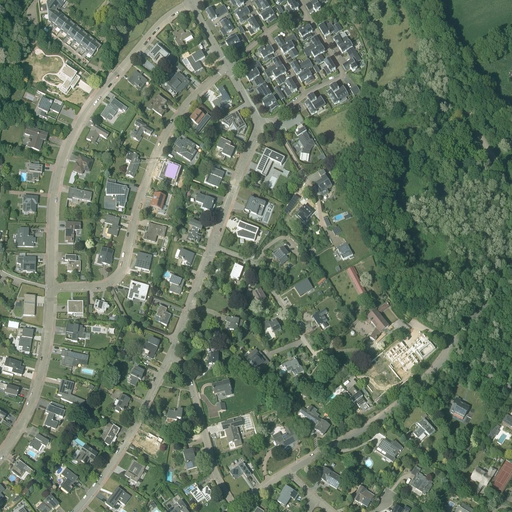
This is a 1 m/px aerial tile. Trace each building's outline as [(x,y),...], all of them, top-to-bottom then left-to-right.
[(59,10),(61,7),(52,0),(47,0),(47,1),(48,1),(46,4),(47,12),(50,11),(50,12),(56,12),(58,9),(59,10)] [(264,11),(269,8),(266,3),(266,2),(265,1),(265,2),(264,0),(260,0),(258,1),(255,3),(258,8),(261,6),(264,11)] [(291,0),(287,3),(289,6),(286,8),(290,15),(293,13),(298,10),(292,0),(291,0)] [(319,6),(318,5),(323,1),(322,0),(314,0),(315,1),(306,7),(309,12),(313,9),(313,10),(314,9),(316,13),(320,10),(318,6),(319,6)] [(103,13),(105,16),(108,12),(109,13),(114,7),(110,3),(105,9),(105,10),(103,13)] [(227,12),(224,7),(213,13),(211,9),(206,12),(212,22),(227,12)] [(269,8),(264,11),(263,12),(265,15),(261,17),(264,22),(269,19),(271,22),(276,19),(269,8)] [(249,14),(246,9),(242,12),(240,9),(234,12),(241,24),(246,21),(244,17),(249,14)] [(62,15),(59,13),(59,14),(56,12),(50,12),(50,14),(47,14),(48,22),(51,24),(50,25),(53,27),(62,15)] [(53,27),(56,29),(57,28),(60,31),(59,32),(69,20),(68,21),(64,18),(65,17),(62,15),(53,27)] [(59,32),(60,32),(62,34),(63,33),(66,36),(66,37),(75,25),(74,26),(71,23),(72,22),(69,20),(59,32)] [(251,35),(259,30),(253,20),(248,23),(252,29),(248,31),(251,35)] [(221,24),(224,30),(221,32),(224,37),(232,31),(230,28),(230,27),(229,27),(226,21),(221,24)] [(323,25),(319,28),(325,37),(334,31),(336,34),(342,31),(338,24),(332,28),(331,26),(326,29),(323,25)] [(66,37),(69,39),(69,38),(73,41),(72,42),(81,30),(80,31),(77,28),(78,27),(75,25),(66,37)] [(297,30),(299,34),(304,42),(310,38),(308,35),(312,32),(309,28),(304,31),(302,28),(297,30)] [(75,44),(76,43),(79,46),(78,47),(88,35),(87,36),(83,33),(84,32),(82,30),(81,30),(72,42),(75,44)] [(176,32),(172,34),(175,39),(174,40),(180,49),(184,46),(182,42),(185,40),(186,43),(189,42),(193,39),(191,36),(193,35),(192,36),(189,32),(185,35),(183,32),(178,35),(176,32)] [(333,40),(339,49),(349,43),(346,38),(344,34),(338,37),(333,40)] [(79,47),(81,49),(82,48),(85,51),(85,52),(94,40),(93,41),(90,38),(91,37),(88,35),(78,47),(79,47)] [(230,42),(226,44),(229,49),(234,46),(237,49),(241,46),(234,35),(229,38),(230,42)] [(281,50),(291,44),(297,41),(294,37),(289,40),(288,39),(282,42),(280,38),(275,41),(281,50)] [(312,54),(322,48),(316,38),(311,41),(314,45),(308,48),(309,50),(305,53),(304,53),(307,57),(312,54)] [(85,52),(88,54),(88,53),(92,56),(91,57),(97,51),(98,51),(101,47),(96,43),(97,42),(94,40),(85,52)] [(350,58),(356,54),(349,43),(339,49),(342,54),(348,51),(350,54),(348,55),(350,58)] [(291,44),(281,50),(284,55),(290,52),(292,55),(290,56),(292,59),(298,56),(291,44)] [(168,55),(164,53),(157,47),(149,56),(155,61),(159,55),(164,59),(168,55)] [(274,53),(271,48),(266,51),(264,47),(258,50),(266,63),(271,59),(269,56),(274,53)] [(312,54),(319,65),(325,62),(322,58),(321,59),(319,56),(325,52),(322,48),(312,54)] [(199,64),(198,62),(205,58),(201,52),(192,57),(193,60),(189,63),(194,71),(192,72),(193,74),(195,73),(202,69),(199,64)] [(360,61),(356,54),(350,58),(352,61),(342,67),(345,72),(350,69),(350,70),(351,69),(353,72),(357,69),(355,66),(356,66),(355,64),(360,61)] [(273,75),(283,69),(277,59),(273,62),(275,66),(264,73),(268,78),(273,75)] [(328,68),(324,71),(327,75),(330,73),(331,73),(335,70),(329,60),(324,63),(328,68)] [(297,76),(301,73),(307,69),(312,66),(310,62),(304,65),(303,64),(298,67),(295,63),(291,66),(297,76)] [(256,71),(262,68),(259,64),(254,68),(253,66),(248,69),(245,65),(241,68),(246,78),(256,71)] [(68,80),(63,87),(63,88),(62,89),(62,88),(61,89),(62,89),(61,91),(68,96),(80,79),(76,76),(77,75),(65,67),(60,75),(68,80)] [(259,86),(260,88),(265,85),(257,72),(262,69),(262,68),(256,71),(246,78),(249,82),(255,79),(257,82),(255,83),(258,87),(259,86)] [(283,69),(273,75),(280,86),(286,83),(284,79),(282,80),(280,77),(286,73),(283,69)] [(307,69),(301,73),(303,76),(299,79),(301,83),(307,80),(309,83),(314,81),(312,77),(307,69)] [(128,82),(133,86),(134,85),(137,87),(136,89),(139,92),(141,89),(141,90),(145,86),(144,85),(147,81),(136,72),(128,82)] [(167,85),(171,88),(175,92),(178,95),(189,83),(178,73),(167,85)] [(291,81),(286,84),(288,87),(284,90),(288,97),(297,91),(291,81)] [(263,93),(266,98),(271,95),(268,90),(268,89),(267,88),(267,89),(265,85),(260,88),(257,90),(260,95),(263,93)] [(335,85),(330,88),(332,91),(328,94),(335,105),(339,103),(338,101),(348,95),(343,88),(339,91),(339,90),(338,90),(335,85)] [(354,96),(360,93),(356,87),(351,91),(354,96)] [(230,101),(222,88),(218,90),(222,97),(217,100),(217,101),(212,104),(217,112),(222,109),(221,107),(223,106),(221,104),(226,101),(227,103),(230,101)] [(271,95),(266,98),(265,99),(267,102),(263,104),(266,109),(269,107),(272,111),(278,107),(271,95)] [(161,109),(163,107),(164,107),(167,102),(158,96),(156,99),(155,101),(153,104),(153,105),(155,107),(153,111),(162,117),(161,116),(164,112),(165,113),(162,111),(162,110),(161,109)] [(308,99),(309,101),(305,104),(312,115),(317,113),(316,111),(325,106),(321,99),(316,101),(316,100),(316,101),(312,96),(308,99)] [(47,114),(49,109),(59,114),(61,108),(52,104),(52,103),(50,102),(50,103),(42,99),(37,109),(42,112),(40,116),(46,119),(47,117),(44,116),(45,113),(47,114)] [(107,107),(104,111),(100,117),(105,120),(109,115),(113,118),(118,110),(122,112),(123,110),(125,112),(127,109),(125,107),(113,99),(108,107),(107,107)] [(300,114),(303,119),(309,116),(306,110),(300,114)] [(197,125),(198,126),(194,131),(198,134),(210,118),(207,115),(201,122),(200,121),(204,116),(197,111),(190,120),(197,125)] [(246,126),(237,112),(231,116),(224,120),(222,124),(229,128),(233,120),(239,130),(238,133),(242,127),(245,125),(246,127),(246,126)] [(146,126),(137,121),(135,126),(139,128),(133,139),(136,141),(140,142),(142,138),(140,137),(143,132),(144,133),(144,134),(145,134),(146,133),(150,136),(153,132),(146,128),(146,126)] [(86,140),(94,144),(99,135),(106,140),(109,135),(93,126),(90,131),(91,132),(86,140)] [(295,134),(297,137),(304,149),(303,151),(303,152),(302,154),(301,154),(300,160),(308,161),(309,155),(310,152),(311,150),(313,147),(315,145),(312,140),(311,141),(308,137),(309,136),(307,134),(306,133),(306,132),(304,129),(302,126),(297,129),(299,132),(298,132),(297,132),(296,132),(296,133),(296,134),(295,134)] [(47,135),(27,129),(25,135),(31,137),(28,148),(39,152),(41,144),(39,143),(40,140),(45,141),(47,135)] [(180,149),(181,149),(178,154),(177,153),(184,158),(190,162),(193,157),(197,152),(194,150),(196,146),(185,139),(183,142),(179,139),(176,144),(182,147),(180,149)] [(220,150),(218,156),(224,159),(225,156),(230,158),(234,149),(230,148),(230,147),(230,146),(231,144),(221,140),(217,148),(220,150)] [(281,166),(285,158),(266,150),(264,154),(261,162),(260,161),(255,172),(256,172),(256,173),(262,175),(266,177),(273,162),(281,166)] [(126,157),(131,159),(132,159),(126,176),(133,178),(134,174),(135,175),(136,170),(137,171),(139,166),(138,165),(139,161),(137,161),(139,157),(132,155),(128,153),(126,157)] [(89,173),(90,169),(92,161),(79,157),(77,164),(76,164),(73,172),(82,175),(83,171),(89,173)] [(161,173),(170,176),(169,179),(175,181),(179,169),(173,167),(174,166),(173,166),(172,167),(165,164),(161,173)] [(30,166),(29,173),(27,173),(26,183),(34,183),(34,181),(38,182),(39,174),(42,174),(42,167),(30,166)] [(212,176),(209,185),(218,188),(221,179),(222,180),(224,173),(218,171),(219,169),(220,170),(219,169),(215,168),(214,167),(211,176),(212,176)] [(325,177),(325,176),(325,175),(326,175),(323,171),(318,174),(322,180),(316,184),(320,190),(318,190),(320,194),(332,187),(325,177)] [(126,200),(129,190),(126,190),(126,188),(124,187),(114,186),(115,181),(107,180),(105,191),(106,196),(115,197),(115,204),(119,204),(118,207),(124,209),(126,203),(127,203),(126,200)] [(85,192),(76,190),(77,188),(74,188),(73,190),(69,189),(67,200),(71,201),(72,199),(83,201),(90,202),(92,193),(85,192)] [(155,193),(153,200),(151,207),(162,211),(166,197),(155,193)] [(251,195),(250,195),(243,215),(244,215),(245,212),(249,213),(252,213),(251,214),(257,216),(260,207),(264,208),(266,204),(256,200),(256,201),(254,200),(254,199),(250,198),(251,195)] [(213,204),(214,203),(213,203),(214,201),(207,198),(207,199),(198,196),(196,202),(204,205),(203,209),(210,212),(213,204)] [(290,217),(301,200),(295,196),(284,213),(290,217)] [(37,198),(24,198),(23,204),(27,204),(26,213),(35,213),(35,207),(35,205),(36,205),(37,198)] [(304,207),(302,210),(301,209),(299,211),(300,212),(297,216),(304,223),(312,214),(311,214),(310,213),(311,212),(308,209),(307,209),(306,209),(307,208),(306,207),(305,208),(304,207)] [(115,218),(112,217),(106,216),(104,224),(112,226),(111,230),(108,229),(107,234),(117,237),(116,238),(117,238),(118,232),(118,231),(118,230),(119,230),(116,229),(116,227),(117,228),(120,219),(116,218),(115,218)] [(203,226),(191,222),(189,227),(193,228),(189,240),(195,242),(194,243),(195,243),(198,244),(201,238),(197,237),(200,230),(201,231),(203,226)] [(80,231),(80,224),(66,223),(66,228),(66,241),(68,241),(68,244),(73,244),(73,236),(72,236),(72,231),(80,231)] [(254,242),(259,230),(240,223),(237,229),(242,231),(237,234),(237,238),(254,242)] [(145,234),(144,239),(144,240),(155,243),(157,235),(165,237),(167,228),(163,227),(162,227),(150,224),(148,232),(149,232),(149,234),(145,234)] [(333,230),(335,235),(342,232),(339,227),(333,230)] [(29,248),(29,247),(33,247),(33,243),(35,244),(35,239),(28,239),(29,229),(17,229),(17,239),(16,247),(29,248)] [(337,248),(340,254),(341,254),(342,256),(341,257),(343,261),(349,258),(350,259),(354,257),(353,256),(346,243),(337,248)] [(282,248),(279,250),(276,253),(276,252),(273,254),(279,262),(282,265),(288,260),(286,257),(290,253),(287,250),(285,251),(283,249),(282,248)] [(109,266),(110,265),(111,265),(112,261),(111,261),(113,252),(102,249),(100,256),(103,257),(102,260),(99,259),(97,264),(101,265),(102,264),(109,266)] [(179,259),(188,262),(186,265),(190,267),(194,255),(182,250),(179,259)] [(135,268),(149,271),(152,256),(138,254),(137,258),(139,259),(137,268),(135,268)] [(79,274),(79,266),(75,266),(76,257),(65,256),(65,262),(69,262),(69,265),(68,265),(68,272),(67,272),(76,272),(76,274),(79,274)] [(34,273),(34,271),(35,271),(35,262),(35,260),(35,258),(34,258),(23,258),(23,259),(22,259),(22,258),(17,258),(17,264),(18,264),(19,265),(20,265),(20,270),(23,271),(23,272),(27,272),(26,273),(32,273),(36,274),(36,273),(34,273)] [(228,277),(239,281),(241,274),(240,274),(242,269),(236,266),(233,273),(230,272),(228,277)] [(362,287),(352,268),(347,271),(357,290),(358,290),(364,301),(368,299),(362,288),(362,287)] [(184,282),(182,281),(181,281),(173,278),(170,284),(172,285),(171,289),(175,290),(175,291),(180,293),(179,294),(180,294),(182,288),(181,288),(182,286),(183,286),(184,282)] [(308,285),(310,284),(308,279),(295,288),(301,296),(311,290),(308,285)] [(133,300),(134,295),(146,298),(149,287),(137,284),(138,284),(137,288),(137,289),(137,290),(134,290),(134,289),(133,289),(130,288),(129,293),(127,298),(133,300)] [(258,291),(254,294),(251,293),(252,290),(249,289),(246,296),(250,297),(253,298),(255,296),(259,303),(265,299),(261,290),(258,292),(258,291)] [(22,316),(34,316),(35,306),(34,306),(34,304),(35,304),(35,303),(34,303),(35,298),(35,297),(24,296),(23,308),(22,308),(22,316)] [(104,313),(104,312),(105,313),(107,305),(105,305),(105,303),(104,300),(101,302),(101,304),(95,302),(95,303),(96,303),(94,310),(97,310),(97,312),(99,314),(104,313)] [(68,302),(68,314),(83,314),(83,302),(74,302),(73,302),(68,302)] [(370,338),(371,339),(371,340),(373,341),(374,341),(375,341),(376,339),(377,339),(377,338),(380,333),(381,333),(389,327),(379,315),(389,307),(386,303),(376,312),(376,311),(364,320),(368,324),(371,322),(376,328),(370,338)] [(160,319),(159,323),(167,326),(171,315),(168,314),(166,314),(167,310),(161,307),(156,317),(160,318),(159,319),(160,319)] [(328,327),(325,323),(321,317),(327,313),(325,310),(319,314),(318,313),(314,316),(315,317),(313,318),(319,327),(322,325),(325,329),(328,327)] [(243,321),(231,319),(227,317),(225,322),(231,324),(230,330),(237,332),(238,324),(242,325),(243,321)] [(277,333),(278,335),(282,333),(276,321),(273,323),(273,322),(272,323),(270,324),(269,321),(263,324),(265,330),(271,328),(274,334),(277,333)] [(66,326),(66,328),(66,333),(65,335),(71,336),(71,342),(77,343),(77,339),(83,340),(84,330),(82,329),(82,327),(66,326)] [(23,330),(21,347),(30,349),(29,353),(33,332),(23,330)] [(401,343),(386,355),(393,363),(397,359),(403,366),(401,367),(402,369),(403,368),(407,373),(418,364),(412,356),(416,353),(423,361),(436,351),(430,344),(423,336),(416,341),(418,343),(408,351),(401,343)] [(156,351),(158,348),(157,348),(160,343),(159,343),(159,344),(154,342),(155,340),(151,339),(149,344),(150,345),(147,351),(150,352),(147,358),(152,360),(153,360),(152,360),(156,351)] [(255,350),(246,359),(254,368),(259,363),(264,368),(270,363),(262,355),(261,357),(255,350)] [(87,362),(88,357),(60,351),(66,353),(66,354),(63,354),(62,357),(64,358),(63,365),(72,367),(73,360),(87,362)] [(209,365),(212,365),(218,365),(218,354),(214,354),(214,356),(209,356),(209,361),(209,365)] [(296,361),(290,364),(289,364),(288,363),(287,364),(287,365),(285,366),(284,367),(284,368),(288,374),(297,369),(300,374),(304,372),(300,365),(299,366),(294,358),(296,358),(296,357),(294,358),(296,361)] [(11,375),(12,373),(21,376),(23,369),(18,368),(19,364),(21,364),(6,360),(5,363),(3,363),(2,367),(8,369),(7,374),(11,375)] [(144,372),(135,368),(132,376),(134,377),(131,385),(136,387),(139,380),(140,381),(143,376),(142,376),(144,372)] [(266,381),(271,385),(275,381),(270,376),(266,381)] [(85,401),(72,396),(71,396),(74,384),(62,380),(63,381),(61,387),(60,386),(58,395),(57,395),(61,397),(60,399),(82,408),(85,401)] [(215,395),(225,393),(226,396),(232,394),(231,391),(229,381),(223,383),(213,386),(215,395)] [(5,389),(6,389),(5,393),(16,396),(17,397),(19,389),(0,383),(0,388),(4,390),(5,389)] [(359,408),(366,403),(362,398),(363,397),(359,393),(358,394),(353,388),(347,393),(352,399),(350,400),(354,404),(355,403),(359,408)] [(125,408),(129,400),(121,396),(119,400),(120,400),(119,402),(114,400),(110,408),(115,411),(119,413),(120,410),(122,411),(124,412),(124,411),(125,411),(126,408),(125,408)] [(450,413),(454,415),(455,412),(456,412),(455,413),(464,418),(469,408),(460,404),(459,404),(461,401),(457,399),(450,413)] [(226,411),(224,404),(217,405),(218,413),(219,413),(219,412),(226,411)] [(45,422),(46,422),(44,426),(55,430),(58,424),(52,422),(53,420),(52,420),(54,415),(60,417),(59,417),(63,419),(65,412),(48,406),(46,413),(46,412),(49,413),(46,422),(45,422)] [(303,408),(299,413),(317,425),(314,430),(323,436),(330,426),(321,420),(311,413),(314,408),(310,406),(307,411),(303,408)] [(168,420),(177,421),(177,419),(182,420),(181,420),(183,411),(183,410),(178,410),(178,413),(175,412),(175,411),(174,412),(169,411),(168,420)] [(435,432),(427,424),(426,422),(428,420),(426,417),(427,416),(425,414),(421,418),(424,420),(418,426),(421,428),(414,435),(418,440),(425,433),(429,437),(435,432)] [(229,444),(232,443),(238,441),(237,436),(239,435),(237,435),(236,428),(243,426),(241,420),(222,426),(224,432),(225,431),(227,431),(227,433),(226,434),(229,444)] [(111,445),(119,430),(108,424),(105,430),(106,431),(105,434),(103,433),(100,439),(104,442),(103,444),(110,448),(111,446),(113,447),(111,445)] [(498,426),(487,437),(492,440),(495,436),(491,433),(495,430),(498,432),(500,427),(498,426)] [(282,438),(281,436),(279,433),(272,437),(274,440),(273,440),(277,446),(279,445),(282,450),(287,447),(287,446),(290,444),(290,445),(298,441),(293,432),(292,432),(290,428),(286,431),(288,435),(282,438)] [(159,447),(163,441),(158,438),(158,439),(149,434),(146,439),(148,440),(147,441),(143,449),(153,455),(159,445),(159,446),(159,447)] [(28,447),(38,452),(42,446),(45,448),(49,442),(37,435),(35,439),(35,440),(34,442),(32,441),(28,447)] [(395,441),(392,446),(383,440),(378,449),(394,459),(399,451),(400,452),(402,448),(395,441)] [(467,444),(464,447),(469,452),(472,448),(467,444)] [(75,462),(76,462),(79,464),(80,461),(84,464),(83,465),(84,466),(85,465),(89,460),(92,462),(97,455),(96,454),(97,454),(85,446),(82,451),(75,462)] [(198,467),(194,452),(193,451),(183,453),(188,470),(198,467)] [(16,465),(15,465),(16,466),(11,472),(10,472),(19,478),(24,471),(27,474),(30,470),(19,461),(16,465)] [(124,477),(136,484),(138,480),(137,480),(142,471),(143,472),(145,468),(138,463),(137,464),(135,463),(135,462),(133,461),(124,477)] [(250,475),(251,475),(243,463),(238,466),(234,470),(232,467),(228,470),(230,472),(229,473),(233,477),(232,478),(233,479),(234,479),(235,480),(244,474),(247,478),(247,477),(250,475)] [(428,493),(432,486),(431,485),(433,483),(423,477),(423,476),(419,473),(421,470),(416,467),(412,473),(412,474),(412,473),(417,477),(414,481),(410,486),(411,486),(411,485),(423,493),(424,490),(428,493)] [(324,468),(318,478),(337,489),(343,480),(324,468)] [(476,481),(480,483),(486,487),(492,478),(491,478),(495,471),(492,469),(488,475),(477,469),(471,479),(475,482),(476,481)] [(77,479),(65,470),(61,475),(67,480),(61,488),(68,494),(71,490),(72,490),(70,488),(78,479),(77,479)] [(295,501),(299,495),(286,487),(282,492),(284,493),(278,502),(284,507),(290,497),(295,501)] [(366,490),(361,487),(356,495),(354,495),(352,499),(358,503),(359,501),(368,506),(373,498),(365,492),(366,490)] [(25,488),(22,491),(20,494),(23,497),(28,491),(25,488)] [(117,501),(118,502),(118,501),(120,499),(122,500),(120,503),(124,506),(130,498),(117,488),(113,494),(114,494),(112,497),(111,496),(111,497),(105,505),(112,510),(112,509),(117,501)] [(207,496),(210,500),(214,496),(208,488),(200,493),(197,489),(191,493),(198,503),(207,496)] [(14,504),(20,499),(18,496),(12,502),(14,504)] [(53,510),(55,508),(59,505),(50,496),(42,504),(43,505),(38,511),(39,511),(48,511),(49,511),(49,510),(51,508),(53,510)] [(187,511),(186,509),(187,508),(181,501),(177,504),(181,509),(180,510),(178,508),(172,511),(187,511)]
